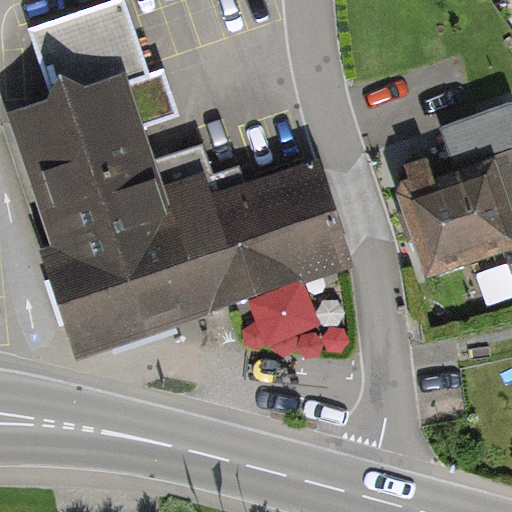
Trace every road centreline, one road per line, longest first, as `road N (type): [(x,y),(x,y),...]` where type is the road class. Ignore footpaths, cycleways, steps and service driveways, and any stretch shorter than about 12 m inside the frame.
road 1 (residential): [(311,0),(331,122),(377,272),(388,351),(382,502)]
road 2 (secondary): [(0,419),(90,428),(382,502)]
